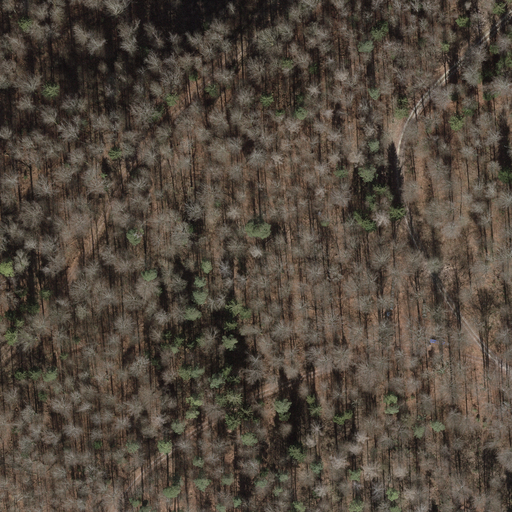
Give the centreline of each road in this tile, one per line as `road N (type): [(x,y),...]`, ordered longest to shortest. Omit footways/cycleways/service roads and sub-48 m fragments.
road 1 (track): [(115,511),(140,471),(193,422),(253,389),(387,347),(409,289),(404,129),(421,100),(511,16)]
road 2 (track): [(295,0),(183,104),(126,174),(59,296),(0,368)]
road 3 (track): [(0,123),(64,39),(118,0)]
road 4 (track): [(511,371),(495,365),(411,236)]
